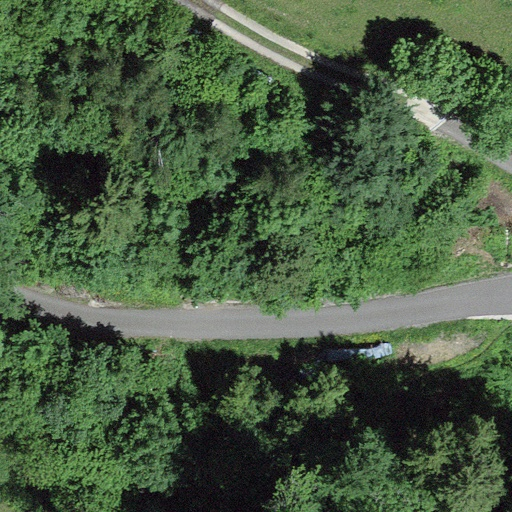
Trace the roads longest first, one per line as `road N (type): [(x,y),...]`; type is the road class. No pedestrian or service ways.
road 1 (track): [(0,301),(100,329),(215,332),(337,329),(511,299)]
road 2 (track): [(511,159),(193,0)]
